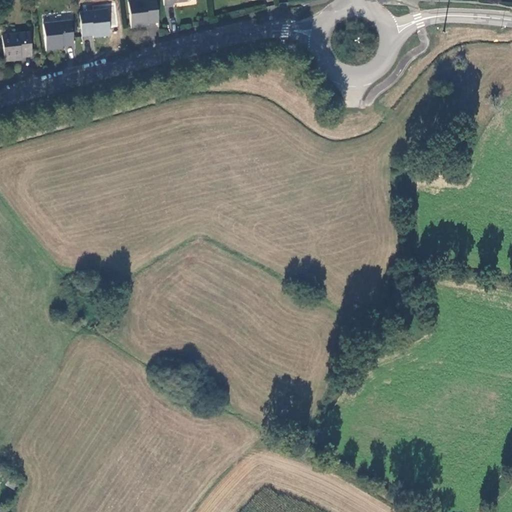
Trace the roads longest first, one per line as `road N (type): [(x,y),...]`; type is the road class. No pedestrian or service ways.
road 1 (unclassified): [(0,100),(253,33),(321,34)]
road 2 (unclassified): [(321,34),(332,68),(358,77),(388,56),(388,28)]
road 3 (unclassified): [(388,28),(445,15),(511,20)]
